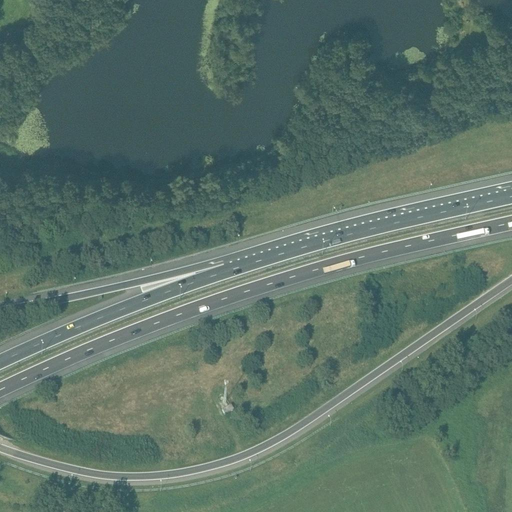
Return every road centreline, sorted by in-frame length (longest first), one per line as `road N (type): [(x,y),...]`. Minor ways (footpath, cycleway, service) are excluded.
road 1 (motorway): [(0,446),(107,475),(203,467),(290,431),(511,280)]
road 2 (motorway): [(0,389),(127,332),(312,269),(511,221)]
road 3 (motorway): [(511,195),(225,270)]
road 4 (motorway): [(225,270),(0,362)]
road 5 (motorway): [(225,270),(0,309)]
